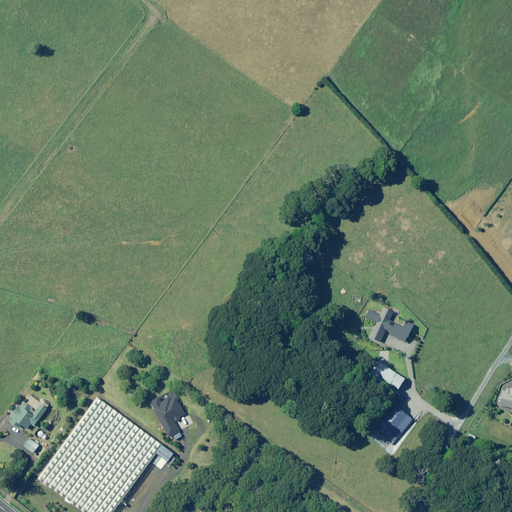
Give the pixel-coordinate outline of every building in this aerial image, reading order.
[(370,308),(364,318),(372,322),(371,324),(375,327),(369,337),(379,343),(386,331),(390,334),(389,336),(395,340),(396,338),(400,341),(399,342),(402,344),(414,325),(405,320),(400,327),(389,320),(394,312),(385,306),(380,314),(370,308)] [(405,379),(386,367),(377,380),(386,386),(387,383),(398,390),(405,379)] [(500,407),(511,408),(511,387),(507,387),(506,390),(502,390),(500,407)] [(159,398),(150,403),(168,439),(180,433),(176,423),(180,421),(179,419),(186,416),(182,409),(184,407),(182,402),(178,403),(176,398),(171,400),(170,398),(161,402),(159,398)] [(83,511),(113,511),(162,446),(97,399),(38,479),(83,511)] [(17,414),(11,421),(20,429),(22,426),(27,430),(32,425),(34,427),(48,409),(42,405),(34,415),(31,412),(33,410),(25,403),(21,408),(19,406),(15,412),(17,414)] [(413,420),(395,406),(376,428),(387,437),(385,440),(392,445),(413,420)] [(477,437),(470,432),(465,440),(472,444),(477,437)] [(39,445),(30,438),(24,447),(33,454),(39,445)] [(174,454),(169,450),(163,457),(168,461),(174,454)]
